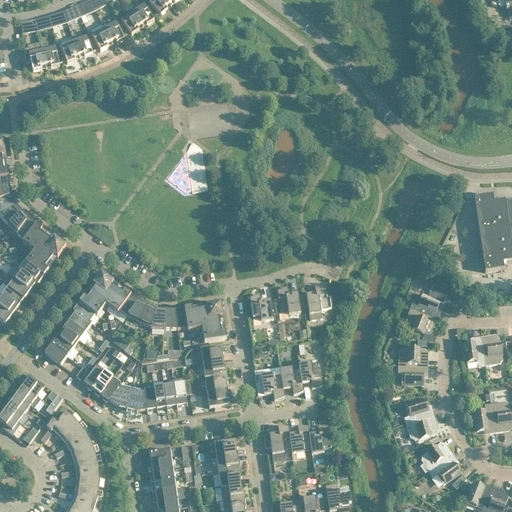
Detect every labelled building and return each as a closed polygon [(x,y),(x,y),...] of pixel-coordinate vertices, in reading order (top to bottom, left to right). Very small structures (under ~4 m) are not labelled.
[(109,5),(105,0),(97,0),(103,9),(109,5)] [(171,9),(163,0),(153,0),(149,4),(161,18),(167,12),(166,10),(169,7),(171,9)] [(163,0),(171,9),(169,7),(173,4),(175,6),(181,0),(163,0)] [(511,0),(489,0),(490,3),(498,2),(499,9),(506,8),(507,16),(511,14),(511,0)] [(88,17),(83,5),(77,8),(81,19),(88,17)] [(144,7),(133,15),(143,30),(141,28),(145,25),(147,28),(154,23),(144,7)] [(81,19),(77,8),(70,11),(75,22),(81,19)] [(142,30),(143,30),(133,15),(121,22),(119,23),(127,37),(130,35),(131,37),(139,33),(137,30),(141,28),(142,30)] [(59,27),(56,16),(49,18),(53,29),(59,27)] [(53,29),(49,18),(43,20),(46,31),(53,29)] [(30,35),(28,23),(21,24),(23,36),(30,35)] [(123,39),(127,37),(119,23),(116,25),(109,29),(106,23),(101,25),(104,31),(112,48),(112,47),(111,45),(115,43),(116,45),(124,41),(123,39)] [(112,48),(104,31),(92,37),(100,54),(108,50),(107,47),(111,45),(112,48)] [(87,39),(74,44),(80,61),(79,58),(83,57),(84,60),(93,57),(87,39)] [(40,45),(42,53),(46,71),(46,68),(50,67),(51,70),(59,68),(55,50),(47,52),(45,44),(40,45)] [(80,61),(74,44),(61,48),(67,66),(75,63),(75,60),(79,59),(80,61)] [(45,68),(46,71),(42,53),(40,45),(27,48),(28,50),(24,51),(26,66),(27,66),(27,65),(31,64),(33,74),(42,72),(41,69),(45,68)] [(0,179),(8,179),(6,164),(2,165),(2,161),(0,161),(0,179)] [(9,184),(8,179),(0,179),(0,190),(7,189),(7,184),(9,184)] [(0,202),(13,198),(11,193),(9,194),(7,189),(0,190),(0,202)] [(511,263),(511,200),(494,204),(493,197),(474,200),(485,274),(504,271),(503,265),(511,263)] [(12,204),(15,203),(13,198),(0,202),(0,216),(14,208),(12,204)] [(0,218),(8,227),(22,214),(19,210),(17,212),(14,208),(0,216),(0,218)] [(24,220),(26,218),(22,214),(8,227),(16,237),(27,223),(24,220)] [(23,245),(37,227),(32,224),(31,226),(27,223),(16,237),(24,243),(23,245)] [(49,236),(37,227),(23,245),(34,253),(36,253),(41,246),(43,248),(49,241),(46,239),(49,236)] [(66,249),(54,240),(51,243),(49,241),(43,248),(41,246),(36,253),(44,260),(46,257),(52,261),(54,258),(57,260),(66,249)] [(44,278),(53,266),(50,264),(52,261),(46,257),(44,260),(36,253),(34,253),(26,265),(44,278)] [(44,278),(26,265),(28,267),(22,274),(20,273),(38,286),(44,278)] [(38,286),(20,273),(14,281),(30,293),(35,285),(37,287),(38,286)] [(111,288),(113,284),(101,275),(93,287),(96,289),(94,293),(101,298),(99,300),(106,306),(112,297),(110,295),(114,290),(111,288)] [(30,293),(14,281),(8,289),(24,301),(30,293)] [(412,305),(410,311),(437,322),(439,317),(438,315),(435,314),(436,311),(437,310),(440,304),(442,305),(444,304),(447,296),(432,287),(431,288),(433,288),(428,299),(420,296),(416,306),(412,305)] [(131,297),(119,288),(116,292),(114,290),(110,295),(112,297),(106,306),(106,307),(117,315),(131,297)] [(326,290),(326,289),(323,288),(320,288),(317,288),(315,288),(316,298),(314,298),(313,296),(306,297),(310,323),(322,321),(321,312),(332,311),(330,299),(327,300),(326,290)] [(24,301),(8,289),(2,297),(18,309),(24,301)] [(289,299),(287,289),(285,290),(282,291),(280,292),(278,293),(277,293),(277,294),(280,315),(288,314),(289,317),(301,315),(298,295),(291,296),(291,299),(289,299)] [(94,293),(92,295),(89,293),(80,305),(98,318),(106,307),(106,306),(99,300),(101,298),(94,293)] [(261,306),(260,296),(257,297),(255,298),(252,299),(250,300),(250,301),(253,322),(261,321),(261,324),(273,322),(270,302),(263,303),(264,306),(261,306)] [(18,309),(2,297),(0,299),(0,308),(11,317),(18,309)] [(127,319),(137,305),(139,303),(131,297),(117,315),(118,316),(119,314),(127,319)] [(139,325),(147,307),(139,303),(137,305),(127,319),(139,325)] [(98,318),(80,305),(73,313),(91,326),(92,326),(90,324),(95,317),(97,318),(98,318)] [(204,320),(201,320),(203,330),(214,328),(213,325),(220,324),(219,320),(223,319),(221,305),(206,307),(206,312),(203,312),(204,320)] [(151,331),(155,314),(156,311),(147,307),(139,325),(151,331)] [(0,321),(5,326),(11,317),(0,308),(0,321)] [(200,308),(185,311),(188,333),(199,331),(202,331),(203,330),(201,320),(204,320),(203,312),(200,313),(200,308)] [(164,331),(165,312),(156,311),(155,314),(151,331),(164,331)] [(188,333),(185,311),(175,312),(175,315),(178,332),(187,331),(188,333)] [(432,329),(434,328),(437,322),(410,311),(405,324),(407,329),(428,337),(429,337),(432,329)] [(178,332),(175,315),(175,312),(165,312),(164,331),(178,332)] [(91,326),(73,313),(75,315),(69,322),(70,323),(85,334),(91,326)] [(85,334),(70,323),(69,322),(63,331),(79,343),(85,334)] [(203,330),(202,331),(203,334),(204,345),(226,342),(224,327),(220,327),(220,324),(213,325),(214,328),(203,330)] [(79,343),(63,331),(57,339),(58,339),(73,351),(79,343)] [(122,347),(113,338),(112,338),(113,345),(120,350),(122,347)] [(78,354),(73,351),(58,339),(57,339),(51,347),(67,359),(72,362),(78,354)] [(487,339),(481,340),(485,368),(499,366),(502,362),(499,340),(498,339),(492,340),(492,342),(489,342),(489,340),(487,339)] [(485,368),(481,340),(476,341),(475,342),(475,346),(472,346),(471,345),(464,346),(464,352),(462,352),(463,361),(466,360),(467,367),(478,365),(479,369),(485,368)] [(61,367),(67,359),(51,347),(45,355),(61,367)] [(221,353),(223,352),(222,347),(201,350),(203,365),(223,362),(221,353)] [(399,354),(398,369),(427,370),(427,363),(426,362),(424,362),(424,358),(426,358),(426,353),(425,351),(402,351),(399,354)] [(123,365),(127,360),(119,354),(116,360),(123,365)] [(224,372),(224,368),(223,362),(203,365),(205,380),(227,377),(226,372),(224,372)] [(311,364),(299,366),(303,394),(304,393),(303,393),(302,386),(309,385),(309,382),(311,382),(312,392),(315,391),(317,390),(320,389),(323,388),(323,387),(319,366),(312,367),(311,364)] [(303,394),(299,366),(300,371),(293,372),(292,370),(280,371),(284,399),(285,399),(284,398),(283,391),(290,391),(290,388),(292,387),(293,397),(296,397),(298,396),(301,395),(303,394)] [(90,393),(105,374),(96,368),(84,385),(85,385),(88,388),(86,390),(90,393)] [(81,382),(88,373),(83,369),(76,379),(81,382)] [(398,369),(398,375),(402,375),(402,387),(422,387),(423,380),(421,379),(422,376),(426,376),(427,375),(427,370),(398,369)] [(284,399),(280,371),(281,377),(274,378),(273,375),(255,378),(258,398),(271,396),(271,393),(273,393),(274,403),(277,402),(279,401),(282,400),(284,399)] [(99,399),(113,380),(105,374),(90,393),(91,393),(93,391),(96,394),(94,396),(99,399)] [(226,382),(227,382),(227,377),(205,380),(207,395),(227,392),(226,382)] [(36,400),(45,388),(37,383),(35,386),(32,384),(33,383),(28,380),(26,383),(27,383),(23,389),(36,400)] [(107,405),(121,386),(113,380),(99,399),(101,397),(104,400),(102,402),(107,405)] [(183,381),(173,382),(174,388),(177,411),(182,411),(182,407),(186,407),(186,408),(187,408),(186,398),(184,387),(183,381)] [(177,411),(174,388),(173,382),(163,384),(164,389),(167,413),(172,412),(172,409),(176,408),(177,411)] [(126,415),(132,392),(122,389),(120,388),(121,387),(121,386),(107,405),(109,403),(117,409),(122,410),(121,413),(126,415)] [(36,400),(23,389),(18,395),(17,395),(15,397),(30,408),(34,411),(40,403),(36,400)] [(167,413),(164,389),(154,391),(157,414),(162,414),(162,410),(167,410),(167,413)] [(157,414),(154,391),(144,392),(148,416),(153,415),(152,412),(157,411),(157,414)] [(148,416),(144,392),(144,394),(142,394),(132,392),(126,415),(131,416),(132,413),(137,414),(147,413),(147,416),(148,416)] [(228,402),(228,398),(227,392),(207,395),(209,410),(231,407),(230,402),(228,402)] [(505,404),(494,406),(493,402),(494,402),(493,395),(489,396),(490,402),(491,406),(495,435),(502,434),(503,432),(502,430),(506,430),(506,432),(511,431),(511,429),(511,426),(509,407),(505,404)] [(30,408),(15,397),(14,399),(15,400),(10,406),(24,416),(30,408)] [(49,409),(54,413),(63,401),(57,397),(49,409)] [(404,420),(406,427),(434,418),(432,413),(430,412),(427,413),(426,410),(426,409),(424,402),(404,408),(408,419),(404,420)] [(24,416),(10,406),(6,412),(5,411),(3,413),(21,427),(23,428),(29,420),(24,416)] [(495,435),(491,406),(484,407),(485,411),(474,413),(477,433),(484,432),(485,431),(488,431),(488,435),(490,436),(495,435)] [(1,418),(0,419),(0,423),(4,427),(1,430),(9,436),(12,438),(21,427),(3,413),(2,415),(3,416),(1,418)] [(78,426),(73,420),(72,420),(65,414),(57,424),(53,421),(46,430),(49,432),(51,434),(54,430),(57,432),(63,439),(78,426)] [(435,424),(434,418),(406,427),(410,440),(414,443),(436,436),(437,434),(435,429),(433,430),(432,426),(435,426),(435,424)] [(84,433),(83,432),(78,426),(63,439),(69,446),(71,450),(88,441),(84,433)] [(292,457),(288,429),(286,428),(283,428),(280,428),(278,428),(279,438),(277,438),(276,435),(263,437),(265,451),(271,450),(273,465),(286,463),(284,452),(291,451),(292,457)] [(312,457),(308,429),(305,428),(303,428),(300,428),(298,428),(299,438),(297,438),(296,435),(290,436),(289,429),(288,429),(292,457),(293,462),(297,462),(296,456),(304,455),(304,452),(311,451),(312,457)] [(328,429),(326,428),(323,428),(320,428),(317,428),(319,438),(316,438),(316,435),(310,436),(308,429),(309,429),(308,429),(312,457),(324,455),(324,452),(331,451),(328,429)] [(29,446),(35,437),(30,434),(24,442),(29,446)] [(95,457),(93,449),(93,448),(88,441),(71,450),(73,454),(76,463),(95,457)] [(237,451),(237,447),(236,442),(214,445),(216,460),(236,457),(235,451),(237,451)] [(422,458),(421,463),(423,466),(428,473),(429,475),(453,458),(449,453),(448,452),(446,454),(444,451),(445,450),(442,445),(440,445),(422,458)] [(187,449),(181,450),(183,462),(189,461),(187,449)] [(171,462),(170,451),(149,454),(149,455),(150,455),(150,460),(147,460),(148,465),(171,462)] [(98,465),(98,464),(95,457),(76,463),(79,472),(79,476),(99,474),(98,465)] [(240,472),(239,467),(239,463),(237,463),(236,457),(216,460),(218,475),(240,472)] [(456,462),(453,458),(429,475),(433,480),(436,478),(443,487),(460,475),(456,469),(455,469),(453,466),(456,464),(456,462)] [(173,472),(171,462),(148,465),(151,465),(152,469),(148,470),(149,475),(173,472)] [(174,481),(173,472),(149,475),(152,475),(153,479),(150,480),(151,485),(174,481)] [(241,487),(240,481),(242,481),(240,472),(218,475),(221,490),(241,487)] [(99,483),(99,474),(79,476),(80,480),(79,489),(98,491),(99,483)] [(456,491),(466,481),(462,477),(456,483),(452,487),(456,491)] [(175,491),(174,481),(151,485),(154,485),(154,489),(151,490),(152,495),(175,491)] [(482,511),(492,489),(486,487),(484,488),(483,491),(481,490),(480,488),(473,485),(464,508),(475,511),(474,511),(482,511)] [(339,510),(338,511),(349,511),(348,506),(351,505),(350,494),(339,495),(338,486),(325,488),(328,511),(336,511),(339,510)] [(243,492),(241,493),(241,487),(221,490),(215,491),(217,506),(221,505),(244,502),(244,496),(243,492)] [(97,500),(98,493),(98,491),(79,489),(77,498),(76,502),(95,509),(97,500)] [(497,492),(496,491),(492,489),(482,511),(503,511),(508,499),(507,497),(502,494),(501,497),(498,496),(498,494),(497,492)] [(177,501),(175,491),(152,495),(155,495),(156,499),(153,500),(153,505),(177,501)] [(324,511),(323,500),(316,501),(315,499),(303,500),(304,511),(324,511)] [(172,511),(178,511),(177,501),(153,505),(157,504),(157,509),(154,510),(154,511),(172,511)] [(93,511),(95,509),(76,502),(75,506),(71,511),(93,511)] [(244,511),(246,511),(245,507),(244,502),(221,505),(222,511),(223,511),(244,511)]
